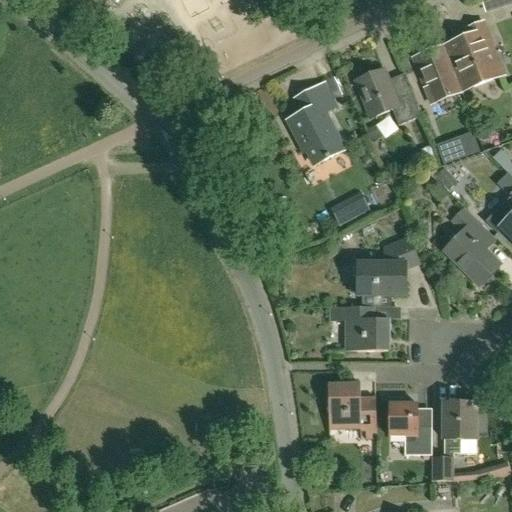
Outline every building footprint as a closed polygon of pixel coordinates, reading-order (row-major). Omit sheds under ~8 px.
[(491,23),(503,23),(502,5),(490,5),(491,23)] [(503,77),(482,24),(467,30),(470,37),(443,48),(461,93),(503,77)] [(461,93),(443,48),(413,60),(431,105),(461,93)] [(395,100),(384,72),(356,83),(371,120),(392,112),(398,128),(421,119),(411,94),(395,100)] [(315,167),(344,152),(325,115),(336,109),(324,86),(296,100),(303,115),(288,122),(297,139),(300,138),(315,167)] [(377,138),(373,128),(364,132),(369,142),(377,138)] [(463,160),(458,145),(438,151),(444,166),(463,160)] [(415,174),(438,166),(431,148),(420,152),(422,158),(410,162),(415,174)] [(458,184),(445,170),(436,178),(449,192),(458,184)] [(442,186),(432,195),(441,206),(452,198),(442,186)] [(369,211),(361,196),(330,212),(338,227),(369,211)] [(511,197),(502,207),(486,224),(497,235),(501,231),(511,241),(511,197)] [(445,253),(479,287),(499,267),(486,254),(496,243),(464,212),(453,223),(464,234),(445,253)] [(357,297),(406,298),(406,271),(420,265),(411,241),(386,251),(386,266),(357,266),(357,297)] [(329,353),(388,353),(388,321),(376,321),(376,309),(329,309),(329,322),(345,322),(345,352),(329,352),(329,353)] [(360,432),(361,441),(376,441),(375,403),(360,404),(360,385),(328,386),(329,432),(360,432)] [(405,458),(432,458),(432,429),(417,429),(417,405),(390,405),(389,438),(405,438),(405,458)] [(445,441),(445,456),(454,456),(461,456),(460,442),(476,442),(476,406),(443,406),(444,441),(445,441)] [(445,460),(432,460),(432,483),(454,483),(454,477),(454,456),(445,456),(445,460)] [(454,477),(454,483),(479,481),(478,475),(454,477)]
